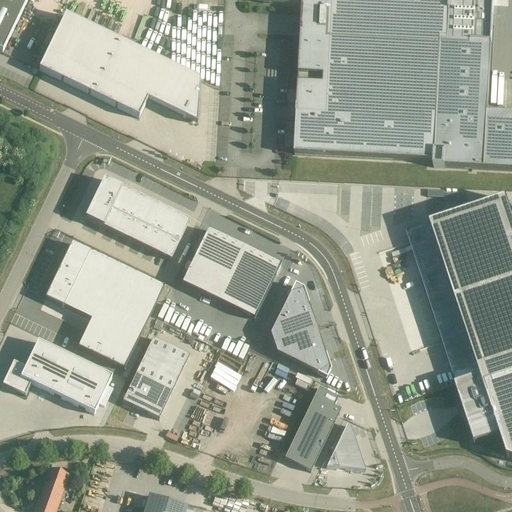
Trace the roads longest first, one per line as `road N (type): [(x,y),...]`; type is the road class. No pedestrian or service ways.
road 1 (tertiary): [(400,473),(325,256),(86,133)]
road 2 (unclassified): [(358,505),(250,487),(105,440),(0,460)]
road 3 (unclassified): [(0,307),(86,133)]
